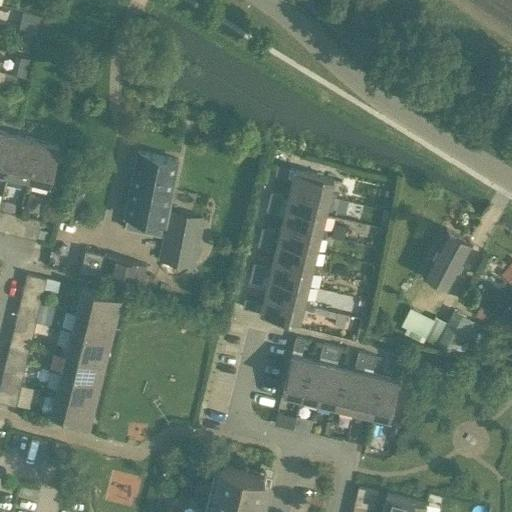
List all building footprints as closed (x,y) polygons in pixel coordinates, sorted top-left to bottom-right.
[(21,0),(20,6),(31,9),(32,0),(21,0)] [(29,56),(17,53),(12,72),(25,74),(29,56)] [(18,133),(0,128),(0,170),(8,173),(18,133)] [(18,133),(8,173),(24,177),(22,181),(28,183),(39,138),(18,133)] [(39,138),(28,183),(32,184),(33,179),(50,183),(60,143),(39,138)] [(128,213),(126,224),(161,232),(156,258),(191,265),(202,216),(167,208),(178,158),(138,150),(125,213),(128,213)] [(287,175),(289,168),(289,167),(277,164),(275,173),(287,176),(287,175)] [(291,177),(289,186),(334,197),(335,192),(330,191),(330,190),(333,177),(293,167),(293,169),(291,177)] [(334,197),(289,186),(285,203),(324,213),(327,200),(333,202),(334,197)] [(64,220),(74,223),(82,193),(71,190),(64,220)] [(268,199),(281,202),(283,194),(270,191),(268,199)] [(281,202),(268,199),(266,209),(279,212),(281,202)] [(321,225),(324,213),(285,203),(281,221),(326,231),(327,228),(321,226),(321,225)] [(31,217),(26,236),(36,238),(41,219),(31,217)] [(281,221),(276,238),(316,248),(318,236),(324,237),(326,231),(281,221)] [(335,222),(332,234),(342,237),(345,225),(335,222)] [(447,282),(472,239),(449,226),(424,270),(447,282)] [(260,234),(273,237),(275,229),(262,227),(260,234)] [(260,234),(258,244),(270,247),(273,237),(260,234)] [(276,238),(272,255),(317,266),(318,263),(312,262),(316,248),(276,238)] [(85,248),(80,269),(141,284),(146,263),(85,248)] [(317,266),(272,255),(268,273),(307,282),(309,271),(316,273),(317,266)] [(251,269),(264,272),(266,265),(253,262),(251,269)] [(264,272),(251,269),(249,279),(262,282),(264,272)] [(45,277),(26,273),(24,282),(43,287),(45,277)] [(303,297),(307,282),(268,273),(264,290),(309,301),(309,298),(303,297)] [(72,306),(114,316),(119,294),(80,285),(76,302),(73,301),(72,306)] [(262,299),(259,309),(298,318),(301,305),(307,307),(309,301),(264,290),(262,299)] [(258,298),(245,296),(243,305),(255,308),(258,298)] [(16,314),(36,319),(38,310),(18,305),(16,314)] [(315,305),(313,311),(335,317),(334,323),(344,326),(347,313),(315,305)] [(495,313),(481,305),(476,314),(490,322),(495,313)] [(70,328),(109,337),(114,316),(72,306),(70,311),(74,312),(70,328)] [(424,336),(433,318),(410,306),(401,324),(406,326),(424,336)] [(446,324),(437,342),(453,350),(455,347),(463,351),(470,337),(474,340),(483,323),(453,309),(448,320),(446,324)] [(36,319),(16,314),(14,325),(33,329),(36,319)] [(70,328),(66,345),(62,344),(61,348),(104,358),(109,337),(70,328)] [(294,334),(291,346),(300,349),(303,336),(294,334)] [(327,355),(330,342),(321,340),(318,353),(327,355)] [(330,342),(327,355),(336,357),(339,345),(330,342)] [(6,356),(26,361),(28,352),(8,348),(6,356)] [(59,370),(98,379),(104,358),(61,348),(60,353),(63,354),(59,370)] [(362,364),(366,351),(357,349),(354,361),(362,364)] [(281,391),(296,394),(294,400),(298,401),(308,355),(290,351),(281,391)] [(366,351),(362,364),(371,366),(374,353),(366,351)] [(308,355),(298,401),(303,402),(305,396),(317,399),(326,360),(308,355)] [(26,361),(6,356),(4,367),(23,372),(26,361)] [(392,357),(389,370),(398,372),(401,360),(392,357)] [(317,399),(331,403),(329,409),(333,409),(344,364),(326,360),(317,399)] [(344,364),(333,409),(339,411),(340,405),(352,408),(361,368),(344,364)] [(352,408),(366,411),(365,417),(368,418),(379,372),(361,368),(352,408)] [(59,370),(55,387),(52,386),(51,390),(93,400),(98,379),(59,370)] [(397,377),(379,372),(368,418),(374,419),(375,413),(388,416),(397,377)] [(18,394),(0,390),(0,400),(16,404),(18,394)] [(93,400),(51,390),(50,395),(53,396),(49,412),(88,422),(93,400)] [(253,511),(263,471),(221,461),(213,495),(211,503),(208,511),(253,511)] [(359,485),(358,491),(377,496),(378,490),(359,485)] [(382,508),(396,511),(422,511),(425,500),(386,491),(382,508)]
